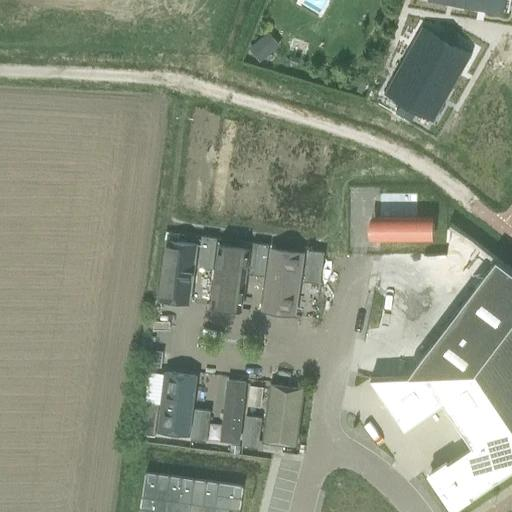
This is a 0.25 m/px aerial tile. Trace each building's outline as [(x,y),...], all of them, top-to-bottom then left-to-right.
[(466,0),(465,8),(503,15),(505,0),(466,0)] [(422,26),(403,60),(428,74),(446,41),(451,31),(452,31),(445,26),(439,36),(422,26)] [(446,41),(428,74),(452,88),(471,55),(472,55),(454,45),(460,35),(452,31),(451,31),(446,41)] [(262,40),(250,50),(260,62),(272,52),(262,40)] [(402,60),(384,93),(401,103),(396,113),(403,117),(408,108),(427,74),(428,74),(403,60),(402,60)] [(408,108),(403,117),(411,122),(416,112),(434,122),(452,88),(428,74),(427,74),(408,108)] [(380,218),(380,238),(428,238),(428,218),(380,218)] [(197,267),(213,269),(217,238),(201,236),(197,267)] [(168,241),(161,296),(188,300),(190,300),(197,245),(195,245),(168,241)] [(249,274),(264,276),(269,245),(253,242),(249,274)] [(220,246),(212,303),(242,307),(249,250),(220,246)] [(271,249),(263,309),(294,313),(302,253),(271,249)] [(320,284),(324,252),(308,250),(304,281),(320,284)] [(511,270),(497,258),(407,377),(475,374),(507,332),(508,331),(511,325),(511,270)] [(507,332),(475,374),(511,428),(511,325),(508,331),(507,332)] [(166,371),(158,430),(188,434),(196,375),(166,371)] [(472,446),(447,463),(446,461),(427,473),(432,480),(437,487),(452,510),(471,498),(470,496),(473,494),(474,496),(511,470),(511,428),(475,374),(407,377),(370,378),(405,429),(443,404),(472,446)] [(245,380),(229,379),(222,440),(238,442),(245,380)] [(295,445),(303,389),(271,385),(264,440),(295,445)] [(154,435),(159,404),(143,401),(138,433),(154,435)] [(206,442),(210,410),(194,408),(190,440),(206,442)] [(258,449),(262,417),(246,415),(242,447),(258,449)] [(239,511),(243,486),(145,472),(139,511),(239,511)]
